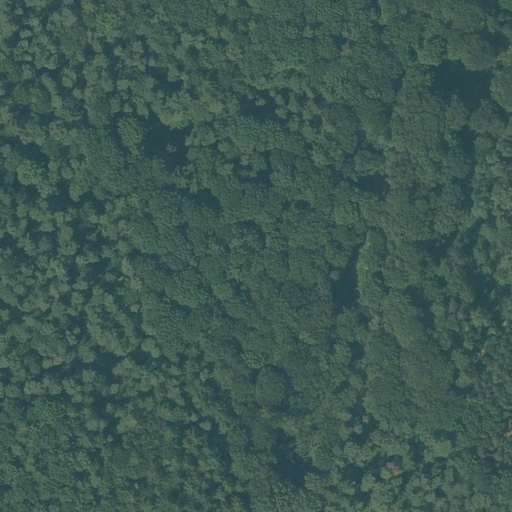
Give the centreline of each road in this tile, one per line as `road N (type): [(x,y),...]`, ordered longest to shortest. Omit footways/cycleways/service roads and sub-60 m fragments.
road 1 (track): [(458,0),(417,120),(408,319),(440,445),(511,488)]
road 2 (track): [(294,243),(0,68)]
